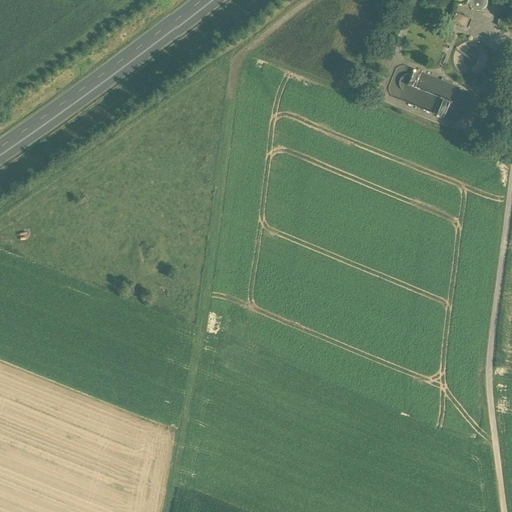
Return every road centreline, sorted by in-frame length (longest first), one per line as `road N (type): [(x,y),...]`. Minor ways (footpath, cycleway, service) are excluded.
road 1 (track): [(316,0),(236,61),(176,511)]
road 2 (track): [(504,511),(488,371),(511,181)]
road 3 (trunk): [(0,152),(206,0)]
